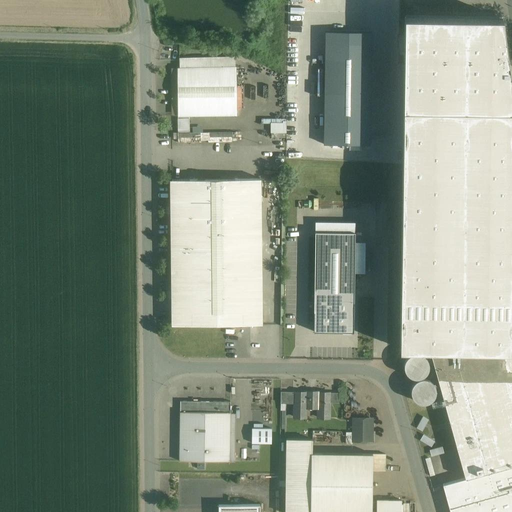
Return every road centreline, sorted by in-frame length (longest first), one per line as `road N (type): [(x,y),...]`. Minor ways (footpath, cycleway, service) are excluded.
road 1 (residential): [(149,368),(366,370),(385,379),(427,511)]
road 2 (unclassified): [(143,36),(149,368)]
road 3 (unclassified): [(0,34),(143,36)]
road 4 (residential): [(149,368),(151,511)]
